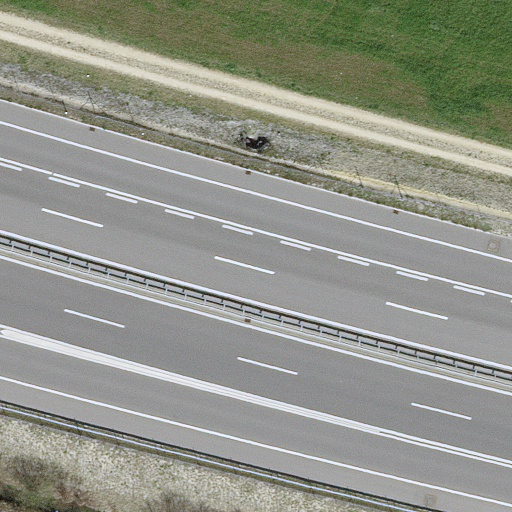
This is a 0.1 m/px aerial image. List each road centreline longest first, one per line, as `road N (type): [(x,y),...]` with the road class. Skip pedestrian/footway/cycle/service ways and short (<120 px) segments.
road 1 (motorway): [(0,292),(511,431)]
road 2 (motorway): [(511,332),(0,196)]
road 3 (motorway): [(0,332),(511,446)]
road 4 (track): [(22,0),(511,128)]
